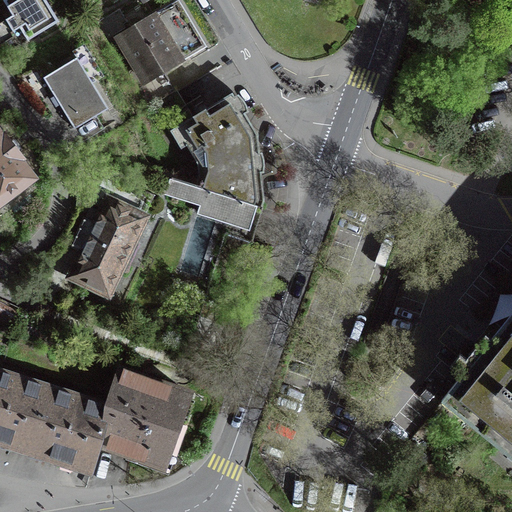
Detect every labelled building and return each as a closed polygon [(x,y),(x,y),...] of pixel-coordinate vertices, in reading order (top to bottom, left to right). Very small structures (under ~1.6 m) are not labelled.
[(12,15),(6,19),(9,25),(13,31),(20,27),(27,40),(59,21),(45,0),(3,0),(12,15)] [(119,9),(98,21),(108,38),(116,33),(145,81),(136,86),(149,107),(175,92),(162,71),(204,46),(190,22),(178,2),(128,32),(125,28),(129,26),(119,9)] [(497,114),(511,51),(511,40),(488,35),(475,89),(479,90),(475,109),(497,114)] [(96,115),(108,108),(77,57),(57,70),(44,78),(75,129),(76,128),(83,141),(104,128),(96,115)] [(172,177),(172,179),(262,207),(264,200),(261,172),(264,172),(265,166),(264,162),(264,159),(262,152),(260,153),(258,135),(245,114),(248,111),(247,105),(243,99),(238,94),(235,97),(232,93),(177,126),(187,144),(186,144),(198,163),(199,175),(196,185),(172,177)] [(0,135),(0,201),(32,177),(19,161),(23,158),(15,147),(5,135),(1,137),(0,135)] [(263,207),(262,207),(172,179),(167,193),(202,204),(199,213),(229,222),(225,233),(252,242),(263,207)] [(86,244),(71,275),(108,293),(126,256),(145,217),(107,199),(96,223),(84,218),(74,239),(86,244)] [(511,312),(498,330),(493,326),(487,334),(480,342),(485,346),(441,400),(511,457),(511,312)] [(30,450),(50,386),(0,369),(0,440),(17,445),(30,450)] [(119,369),(106,403),(106,404),(101,442),(92,469),(93,469),(101,442),(165,465),(190,394),(152,381),(119,369)] [(106,403),(50,386),(30,450),(68,461),(92,469),(101,442),(106,404),(106,403)]
